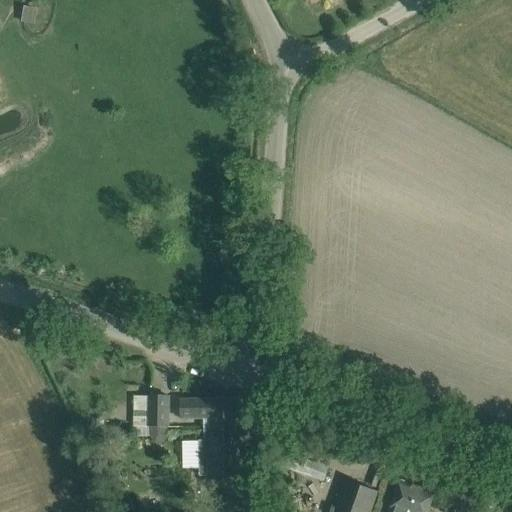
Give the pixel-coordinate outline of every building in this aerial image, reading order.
[(133,427),(149,427),(167,427),(168,396),(150,396),(150,397),(134,396),(133,427)] [(239,427),(239,419),(238,399),(210,399),(210,400),(181,400),(181,419),(203,418),(204,428),(239,427)] [(204,428),(204,440),(199,440),(200,477),(240,476),(239,427),(204,428)] [(391,511),(427,511),(428,511),(435,492),(401,481),(395,500),(391,511)] [(335,511),(370,511),(377,493),(345,482),(335,511)]
